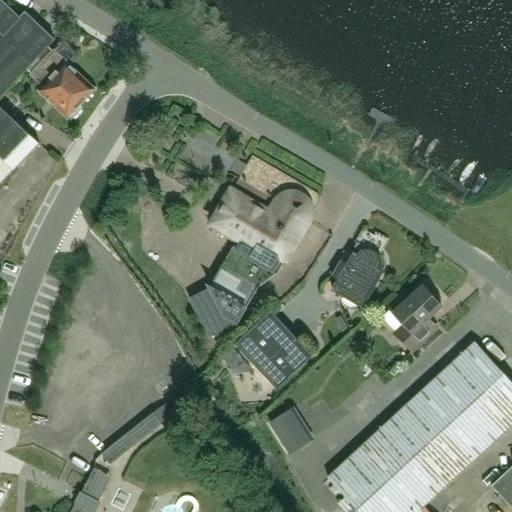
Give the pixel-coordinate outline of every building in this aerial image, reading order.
[(0,0),(0,185),(18,166),(39,144),(0,106),(0,98),(28,68),(49,46),(55,40),(26,12),(20,18),(1,0),(0,0)] [(49,46),(28,68),(34,73),(33,74),(44,86),(40,90),(68,117),(70,115),(72,116),(77,113),(80,108),(78,106),(94,89),(66,62),(66,63),(54,52),(49,46)] [(225,317),(237,324),(257,290),(258,288),(278,273),(280,269),(308,221),(306,220),(308,216),(308,212),(308,207),(306,203),(301,204),(293,196),(288,196),(284,198),(281,200),(278,204),(277,203),(270,214),(232,191),(210,228),(235,243),(220,269),(209,288),(225,317)] [(360,306),(362,307),(384,270),(380,268),(381,264),(381,259),(379,255),(376,253),(373,251),(369,250),(365,250),(361,252),(358,255),(354,253),(347,264),(341,261),(333,275),(339,279),(333,289),(343,296),(342,300),(343,304),(346,307),(349,309),(353,310),(358,309),(360,306)] [(182,273),(195,300),(204,295),(191,269),(182,273)] [(431,294),(424,286),(407,301),(403,297),(389,309),(404,325),(395,333),(412,352),(433,333),(423,322),(442,306),(441,305),(442,300),(436,294),(431,294)] [(271,310),(235,343),(276,388),(312,355),(271,310)] [(415,511),(511,423),(511,381),(476,343),(328,478),(329,479),(325,483),(331,490),(335,485),(344,495),(336,503),(344,511),(415,511)] [(292,410),(271,422),(290,453),(310,441),(292,410)] [(162,423),(153,412),(102,451),(112,463),(162,423)] [(511,508),(511,466),(491,486),(511,508)] [(102,472),(94,468),(83,491),(81,494),(89,498),(102,472)] [(484,497),(476,505),(483,511),(498,511),(499,511),(484,497)] [(71,511),(82,511),(85,505),(77,501),(76,503),(71,511)]
